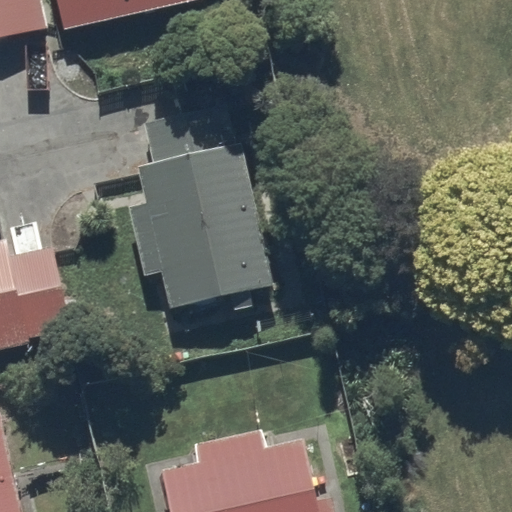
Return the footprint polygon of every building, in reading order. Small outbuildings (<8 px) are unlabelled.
[(0,0),(0,50),(47,41),(38,0),(0,0)] [(53,0),(64,42),(206,12),(203,0),(53,0)] [(275,301),(242,158),(237,159),(226,111),(146,130),(157,178),(141,182),(149,217),(133,221),(149,291),(164,287),(172,324),(275,301)] [(0,366),(81,348),(57,242),(0,255),(0,366)] [(0,511),(19,511),(0,420),(0,511)] [(199,475),(163,484),(169,511),(334,511),(331,498),(316,501),(304,452),(266,461),(262,443),(195,458),(199,475)]
